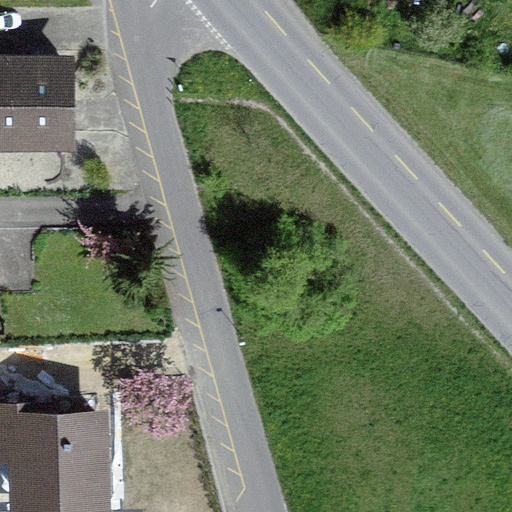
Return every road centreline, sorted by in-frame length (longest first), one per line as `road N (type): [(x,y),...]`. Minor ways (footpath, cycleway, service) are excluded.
road 1 (residential): [(155,0),(144,10),(150,84),(264,511)]
road 2 (secondary): [(511,305),(232,0)]
